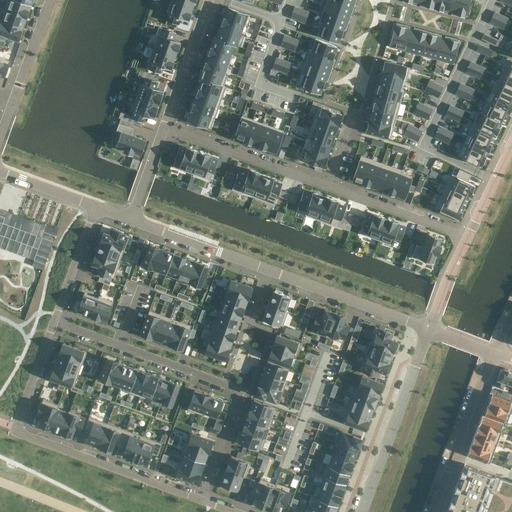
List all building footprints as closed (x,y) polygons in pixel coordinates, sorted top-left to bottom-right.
[(16,0),(6,0),(4,8),(7,10),(7,9),(27,16),(31,5),(16,0)] [(173,0),(169,13),(166,20),(179,24),(181,17),(188,20),(193,7),(174,0),(173,0)] [(436,0),(434,8),(450,12),(452,0),(436,0)] [(452,0),(450,12),(465,16),(469,0),(452,0)] [(331,1),(327,12),(347,19),(351,8),(331,1)] [(228,7),(224,18),(243,25),(247,14),(228,7)] [(3,20),(3,21),(23,28),(27,16),(7,9),(7,10),(3,20)] [(327,12),(323,23),(343,30),(347,19),(327,12)] [(0,18),(0,32),(18,39),(23,28),(3,21),(3,20),(0,18)] [(224,18),(221,28),(239,35),(243,25),(224,18)] [(323,23),(319,35),(338,42),(343,30),(323,23)] [(396,25),(390,47),(406,51),(411,29),(396,25)] [(221,28),(217,38),(234,44),(236,45),(239,35),(221,28)] [(161,36),(156,49),(175,56),(180,43),(173,40),(175,33),(163,29),(161,36)] [(411,29),(406,51),(421,55),(427,34),(411,29)] [(427,34),(421,55),(437,59),(443,38),(427,34)] [(215,38),(211,48),(230,55),(234,44),(217,38),(215,38)] [(443,38),(437,59),(453,64),(458,42),(443,38)] [(318,40),(313,52),(332,59),(337,47),(318,40)] [(211,48),(207,58),(226,65),(230,55),(211,48)] [(151,62),(149,69),(161,73),(164,66),(171,69),(175,56),(156,49),(151,62)] [(313,52),(309,63),(328,70),(332,59),(313,52)] [(0,57),(0,76),(4,78),(10,61),(0,57)] [(207,58),(204,68),(223,75),(226,65),(207,58)] [(511,60),(507,58),(501,70),(503,71),(504,71),(511,74),(511,60)] [(386,62),(382,74),(404,80),(406,81),(410,68),(386,62)] [(309,63),(305,74),(324,81),(328,70),(309,63)] [(204,68),(200,79),(202,80),(202,79),(219,85),(223,75),(204,68)] [(499,81),(498,81),(511,87),(511,74),(504,71),(503,71),(499,81)] [(305,74),(301,86),(320,93),(324,81),(305,74)] [(382,74),(379,85),(401,91),(404,80),(382,74)] [(143,85),(139,98),(158,105),(162,92),(155,89),(158,82),(146,78),(143,85)] [(202,80),(199,89),(218,96),(222,86),(219,85),(202,79),(202,80)] [(496,80),(491,91),(511,101),(511,87),(498,81),(499,81),(496,80)] [(379,85),(376,97),(400,103),(404,91),(401,91),(379,85)] [(199,89),(195,100),(214,106),(218,96),(199,89)] [(511,101),(491,91),(486,102),(509,113),(511,105),(511,101)] [(376,97),(373,108),(397,115),(400,103),(376,97)] [(134,111),(132,118),(144,122),(146,115),(153,118),(158,105),(139,98),(134,111)] [(195,100),(192,110),(211,116),(214,106),(195,100)] [(481,112),(481,113),(501,123),(503,124),(508,113),(509,113),(486,102),(481,112)] [(318,107),(314,117),(338,126),(341,115),(318,107)] [(373,108),(370,120),(394,127),(397,115),(373,108)] [(192,110),(188,120),(207,127),(211,116),(192,110)] [(479,111),(473,123),(496,133),(501,123),(481,113),(481,112),(479,111)] [(314,117),(310,127),(334,136),(338,126),(314,117)] [(241,118),(234,137),(245,141),(252,122),(241,118)] [(119,133),(115,145),(125,149),(124,151),(132,154),(133,151),(140,154),(145,140),(131,136),(134,129),(131,128),(132,123),(120,119),(116,131),(119,133)] [(370,120),(367,132),(391,139),(394,127),(370,120)] [(252,122),(245,141),(255,145),(262,126),(252,122)] [(473,123),(468,133),(491,144),(496,133),(473,123)] [(262,126),(255,145),(265,148),(272,129),(262,126)] [(310,127),(307,138),(311,140),(311,139),(330,146),(334,136),(310,127)] [(272,129),(265,148),(276,152),(283,133),(272,129)] [(468,133),(463,144),(486,155),(491,144),(468,133)] [(308,149),(327,156),(330,146),(311,139),(311,140),(308,149)] [(463,144),(458,156),(480,166),(486,155),(463,144)] [(180,147),(173,167),(191,174),(199,153),(187,148),(187,149),(180,147)] [(303,147),(299,158),(323,167),(327,156),(308,149),(303,147)] [(199,153),(191,174),(210,180),(217,160),(210,158),(211,157),(199,153)] [(361,156),(353,180),(363,183),(372,160),(361,156)] [(363,183),(363,185),(368,187),(369,185),(373,187),(382,164),(372,160),(363,183)] [(382,164),(373,187),(384,191),(392,167),(382,164)] [(392,167),(384,191),(388,192),(388,194),(393,196),(394,194),(401,173),(402,173),(403,171),(392,167)] [(239,169),(232,190),(253,197),(261,175),(250,170),(249,173),(239,169)] [(452,174),(447,185),(469,196),(474,185),(468,182),(471,175),(459,170),(456,176),(452,174)] [(401,173),(394,194),(404,198),(412,177),(402,173),(401,173)] [(261,175),(253,197),(274,205),(281,184),(272,181),(273,179),(261,175)] [(447,185),(441,196),(464,207),(469,196),(447,185)] [(304,192),(297,210),(306,213),(305,216),(317,220),(325,198),(314,193),(313,196),(304,192)] [(291,194),(288,201),(295,204),(298,196),(291,194)] [(441,196),(436,208),(443,211),(442,213),(449,216),(450,214),(459,219),(464,207),(441,196)] [(325,198),(317,220),(338,228),(346,207),(336,204),(337,202),(325,198)] [(0,208),(0,246),(34,259),(31,265),(43,269),(57,229),(0,208)] [(349,214),(346,223),(351,225),(355,216),(349,214)] [(368,214),(360,234),(379,241),(386,220),(375,215),(374,216),(368,214)] [(355,216),(351,225),(358,227),(361,218),(355,216)] [(386,220),(379,241),(391,245),(393,238),(400,240),(405,227),(398,225),(398,224),(386,220)] [(104,233),(100,242),(124,251),(129,236),(126,235),(126,234),(113,229),(110,235),(104,233)] [(416,245),(411,258),(419,261),(420,257),(433,262),(436,254),(438,255),(441,246),(439,246),(441,239),(428,234),(423,248),(416,245)] [(100,242),(96,254),(119,263),(124,251),(100,242)] [(150,248),(142,267),(154,271),(159,259),(162,250),(160,249),(159,249),(157,248),(153,246),(150,245),(150,248)] [(159,259),(154,271),(166,275),(167,274),(174,254),(172,254),(162,250),(159,259)] [(96,254),(92,265),(99,267),(97,273),(110,277),(110,276),(114,277),(119,263),(96,254)] [(174,254),(167,274),(177,278),(181,268),(183,263),(185,258),(183,257),(181,256),(179,256),(177,255),(175,255),(174,254)] [(177,278),(176,281),(187,285),(189,282),(192,272),(196,262),(191,260),(188,260),(186,259),(185,258),(183,263),(181,268),(177,278)] [(192,272),(189,282),(200,286),(204,276),(208,266),(205,265),(202,264),(199,263),(198,263),(196,262),(192,272)] [(225,288),(225,289),(227,290),(238,294),(248,298),(252,288),(243,285),(241,284),(232,281),(230,280),(228,279),(228,281),(225,288)] [(227,290),(223,300),(234,304),(239,306),(244,308),(248,298),(238,294),(227,290)] [(269,303),(269,305),(286,311),(288,305),(290,300),(291,298),(281,294),(282,294),(282,292),(281,291),(280,291),(277,290),(276,290),(275,292),(274,291),(273,294),(270,301),(269,303)] [(76,309),(78,310),(78,311),(91,316),(98,298),(84,293),(81,303),(80,303),(79,302),(78,302),(79,302),(76,309)] [(98,298),(91,316),(106,321),(113,302),(98,297),(98,298)] [(223,300),(219,311),(231,315),(240,318),(242,315),(244,308),(239,306),(234,304),(223,300)] [(264,319),(263,322),(270,324),(271,322),(283,326),(288,312),(286,311),(269,305),(268,307),(267,310),(265,315),(264,318),(264,319)] [(149,310),(141,334),(152,338),(160,314),(149,310)] [(318,315),(311,332),(322,336),(327,337),(335,314),(331,312),(325,310),(323,317),(320,316),(318,315)] [(219,311),(216,321),(227,325),(237,328),(239,320),(240,318),(231,315),(219,311)] [(160,314),(152,338),(162,341),(170,318),(160,314)] [(335,314),(327,337),(330,338),(342,343),(348,326),(343,324),(345,317),(339,315),(335,314)] [(170,318),(162,341),(172,345),(180,322),(170,318)] [(214,320),(210,330),(223,335),(228,337),(233,339),(235,333),(237,328),(227,325),(216,321),(214,320)] [(180,322),(172,345),(182,349),(191,326),(180,322)] [(374,335),(371,343),(393,351),(395,347),(396,343),(396,342),(397,342),(394,341),(390,339),(392,334),(387,332),(384,331),(378,329),(375,328),(373,334),(374,335)] [(210,330),(206,341),(207,341),(209,342),(229,350),(230,348),(229,348),(230,346),(231,344),(232,340),(233,340),(233,339),(228,337),(223,335),(210,330)] [(277,335),(273,347),(283,350),(294,354),(296,355),(300,344),(277,335)] [(208,347),(205,352),(215,356),(217,356),(220,358),(225,360),(227,356),(228,353),(229,350),(209,342),(209,343),(208,347)] [(370,343),(366,354),(389,363),(390,361),(391,358),(391,357),(392,353),(393,352),(393,351),(371,343),(370,343)] [(63,344),(59,355),(83,363),(86,352),(63,344)] [(270,356),(269,359),(273,360),(275,361),(289,366),(294,354),(283,350),(273,347),(271,353),(270,356)] [(362,365),(360,370),(377,376),(378,371),(385,373),(387,367),(388,365),(389,363),(366,354),(362,365)] [(59,355),(55,366),(78,375),(83,363),(59,355)] [(107,359),(100,378),(111,382),(118,363),(107,359)] [(266,366),(264,372),(285,380),(289,368),(268,361),(267,364),(266,366)] [(111,382),(110,384),(120,387),(128,367),(118,363),(111,382)] [(55,366),(50,378),(74,387),(78,375),(55,366)] [(120,387),(120,389),(130,393),(138,370),(128,367),(120,387)] [(500,371),(495,385),(503,388),(505,382),(511,384),(511,370),(505,368),(500,370),(500,371)] [(138,370),(130,393),(140,397),(148,374),(138,370)] [(261,381),(260,382),(270,386),(283,391),(287,381),(285,380),(264,372),(263,375),(261,379),(261,381)] [(148,374),(140,397),(150,400),(151,399),(158,378),(148,374)] [(363,376),(358,388),(378,395),(378,394),(379,392),(382,383),(371,379),(363,376)] [(158,378),(151,399),(161,402),(161,401),(168,381),(158,378)] [(168,381),(161,401),(172,405),(179,385),(168,381)] [(257,392),(256,395),(264,398),(279,403),(283,391),(270,386),(260,382),(260,383),(259,385),(259,386),(258,389),(257,392)] [(355,387),(351,397),(374,406),(375,403),(376,400),(377,397),(378,395),(358,388),(355,387)] [(195,391),(188,410),(195,413),(202,415),(202,414),(203,412),(209,396),(205,395),(200,393),(197,392),(195,391)] [(491,393),(487,404),(507,411),(511,401),(496,395),(491,393)] [(209,396),(203,412),(206,413),(214,416),(217,417),(220,409),(222,409),(224,403),(222,402),(223,401),(213,398),(211,397),(209,396)] [(351,397),(347,408),(370,416),(371,415),(371,413),(373,407),(374,407),(374,406),(351,397)] [(43,399),(37,416),(42,418),(40,425),(50,429),(57,409),(59,405),(43,399)] [(251,409),(250,410),(271,418),(275,408),(254,400),(251,407),(251,409)] [(487,404),(484,414),(503,421),(507,411),(487,404)] [(347,408),(342,421),(346,422),(364,429),(364,430),(365,430),(365,429),(369,421),(368,421),(369,420),(369,418),(370,416),(347,408)] [(57,409),(50,429),(61,433),(68,413),(57,409)] [(247,420),(246,420),(267,428),(271,418),(250,410),(248,416),(248,417),(247,418),(247,420)] [(68,413),(61,433),(62,433),(70,436),(72,436),(74,430),(79,432),(84,418),(78,416),(79,415),(69,411),(68,413)] [(482,413),(478,423),(498,431),(502,421),(482,413)] [(89,416),(85,429),(91,431),(87,442),(99,446),(108,423),(89,416)] [(244,425),(242,431),(265,440),(269,429),(267,428),(246,420),(246,422),(245,424),(245,425),(244,425)] [(108,423),(99,446),(111,451),(115,440),(121,442),(126,430),(108,423)] [(478,423),(474,434),(494,441),(498,431),(478,423)] [(126,430),(121,442),(127,445),(123,455),(135,459),(144,436),(132,432),(126,430)] [(339,430),(334,442),(338,443),(357,450),(359,447),(362,439),(362,438),(362,437),(361,437),(361,438),(360,438),(354,435),(353,435),(352,435),(342,431),(339,430)] [(241,435),(239,442),(249,445),(261,450),(265,440),(242,431),(242,433),(241,435)] [(189,433),(185,443),(198,448),(208,451),(212,441),(205,439),(196,435),(192,434),(189,433)] [(474,434),(470,444),(490,451),(494,441),(474,434)] [(144,436),(135,459),(147,464),(151,453),(157,456),(162,443),(144,436)] [(185,443),(181,454),(185,455),(204,462),(205,461),(208,452),(208,451),(198,448),(185,443)] [(338,443),(333,455),(353,462),(357,450),(338,443)] [(470,444),(467,454),(486,461),(490,451),(470,444)] [(185,455),(181,464),(201,472),(204,462),(185,455)] [(333,455),(329,466),(349,473),(350,472),(350,470),(351,469),(351,468),(353,462),(333,455)] [(229,461),(226,471),(243,477),(245,478),(250,463),(248,462),(241,460),(237,458),(231,456),(230,458),(229,461)] [(178,463),(174,474),(179,476),(178,478),(184,480),(185,478),(186,479),(188,479),(197,483),(197,482),(199,478),(200,474),(201,472),(181,464),(178,463)] [(511,511),(511,482),(463,464),(445,511),(511,511)] [(326,465),(322,475),(325,476),(345,484),(345,483),(347,478),(348,476),(349,473),(329,466),(326,465)] [(223,478),(221,484),(237,490),(238,490),(243,477),(226,471),(225,472),(224,475),(223,478)] [(325,476),(321,487),(342,495),(344,489),(343,489),(344,488),(344,487),(345,485),(345,484),(325,476)] [(256,490),(254,496),(259,498),(257,504),(263,507),(265,507),(267,508),(274,488),(276,485),(260,479),(259,482),(258,485),(257,488),(256,490)] [(321,487),(317,497),(338,505),(339,501),(342,495),(321,487)] [(274,488),(267,508),(269,509),(271,509),(277,511),(279,505),(285,507),(287,502),(290,493),(274,488)] [(315,497),(310,509),(313,511),(316,511),(334,511),(337,505),(338,505),(317,497),(315,497)]
